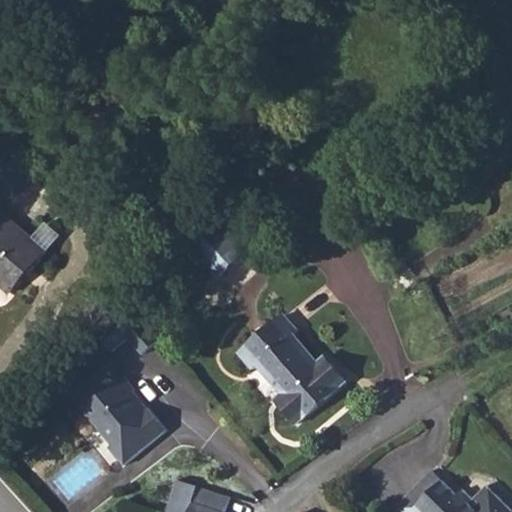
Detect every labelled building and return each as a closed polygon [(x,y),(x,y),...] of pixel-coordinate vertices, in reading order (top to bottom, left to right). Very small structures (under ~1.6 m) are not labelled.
[(1,177),(22,193),(39,171),(18,155),(1,177)] [(1,204),(0,205),(0,274),(21,295),(57,258),(1,204)] [(228,216),(190,245),(215,276),(224,269),(220,264),(249,242),(228,216)] [(160,273),(148,258),(133,270),(145,285),(160,273)] [(166,335),(138,301),(112,313),(99,324),(118,347),(135,333),(149,349),(166,335)] [(296,415),(346,374),(328,353),(323,357),(299,328),(303,325),(288,307),(243,344),(257,360),(262,356),(287,387),(278,394),(296,415)] [(138,380),(99,413),(128,447),(124,449),(139,467),(180,432),(162,410),(155,415),(141,399),(149,392),(138,380)] [(511,511),(511,509),(488,487),(469,507),(433,473),(397,510),(399,511),(511,511)] [(176,501),(172,511),(171,511),(225,511),(229,503),(197,491),(191,507),(176,501)] [(230,503),(255,508),(253,497),(245,491),(236,494),(230,503)]
